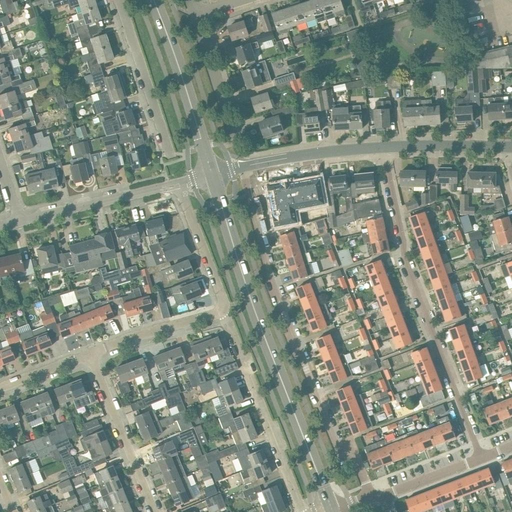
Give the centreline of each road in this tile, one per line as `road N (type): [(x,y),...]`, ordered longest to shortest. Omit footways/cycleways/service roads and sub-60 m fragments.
road 1 (residential): [(243,168),(304,370),(333,441),(355,460),(369,498)]
road 2 (tertiary): [(331,511),(211,175)]
road 3 (residential): [(480,456),(404,255),(382,146)]
road 4 (residential): [(299,511),(223,311)]
road 5 (tertiary): [(211,175),(152,0)]
road 6 (residential): [(155,511),(90,355)]
road 7 (unclassified): [(20,221),(178,183)]
road 8 (residential): [(166,149),(119,0)]
road 9 (tertiary): [(382,146),(243,168)]
road 10 (residential): [(90,355),(223,311)]
road 11 (residential): [(223,311),(178,183)]
road 12 (tertiary): [(510,149),(382,146)]
road 13 (residential): [(234,137),(195,16)]
